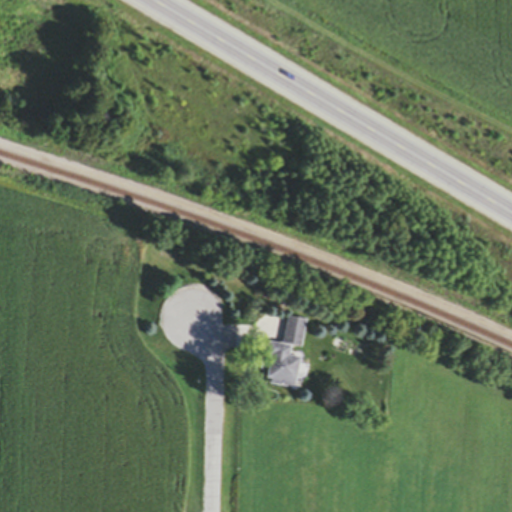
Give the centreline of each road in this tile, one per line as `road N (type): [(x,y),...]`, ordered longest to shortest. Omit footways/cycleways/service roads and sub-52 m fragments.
road 1 (trunk): [(148,0),(511,214)]
road 2 (residential): [(212,511),(215,376),(191,326)]
